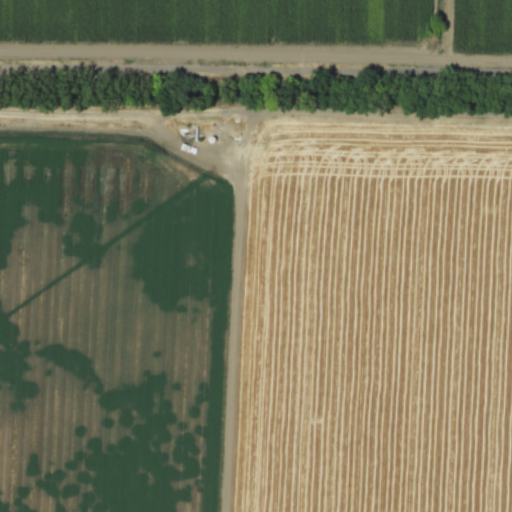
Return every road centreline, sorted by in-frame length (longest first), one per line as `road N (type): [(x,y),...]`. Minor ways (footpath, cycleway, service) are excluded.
road 1 (track): [(225,511),(238,181),(162,136),(0,127)]
road 2 (track): [(511,117),(263,115),(247,128),(229,172)]
